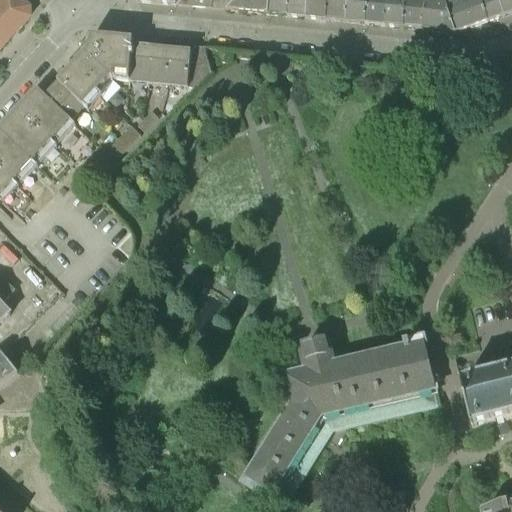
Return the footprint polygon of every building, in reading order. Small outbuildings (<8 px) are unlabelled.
[(0,0),(0,23),(14,36),(28,21),(28,11),(15,0),(0,0)] [(136,0),(138,3),(228,12),(240,0),(223,0),(223,1),(216,0),(136,0)] [(240,0),(228,12),(267,16),(269,0),(240,0)] [(269,0),(267,16),(287,18),(288,0),(269,0)] [(288,0),(287,18),(307,20),(308,0),(288,0)] [(326,22),(328,0),(308,0),(307,20),(326,22)] [(328,0),(326,22),(346,24),(347,0),(328,0)] [(347,0),(346,24),(365,26),(367,0),(347,0)] [(367,0),(365,26),(384,28),(386,0),(367,0)] [(404,29),(406,0),(386,0),(384,28),(404,29)] [(406,0),(404,29),(423,31),(426,0),(406,0)] [(426,0),(423,31),(454,34),(443,0),(426,0)] [(443,0),(454,34),(471,29),(462,0),(443,0)] [(480,0),(462,0),(471,29),(488,23),(480,0)] [(480,0),(488,23),(505,18),(499,0),(480,0)] [(511,0),(499,0),(505,18),(511,15),(511,0)] [(0,50),(14,36),(0,23),(0,50)] [(129,84),(133,49),(133,44),(91,40),(90,49),(83,57),(85,58),(110,83),(129,84)] [(149,86),(152,51),(152,49),(142,48),(142,50),(133,49),(129,84),(149,86)] [(149,86),(168,88),(172,51),(161,50),(161,51),(152,51),(149,86)] [(172,51),(168,88),(188,90),(191,54),(181,53),(181,52),(172,51)] [(233,65),(234,55),(224,54),(222,64),(233,65)] [(98,95),(110,83),(85,58),(72,72),(98,95)] [(83,111),(98,95),(72,72),(58,87),(83,111)] [(71,124),(83,111),(58,87),(45,100),(71,124)] [(0,135),(32,165),(51,145),(71,124),(45,100),(38,93),(0,133),(0,135)] [(146,120),(153,127),(159,120),(153,113),(146,120)] [(146,120),(139,127),(146,134),(153,127),(146,120)] [(119,141),(124,146),(136,133),(131,128),(119,141)] [(136,133),(124,146),(129,150),(141,138),(136,133)] [(0,199),(13,186),(32,165),(0,135),(0,199)] [(124,146),(119,141),(110,150),(120,159),(129,150),(124,146)] [(0,329),(13,316),(3,306),(15,294),(0,278),(0,329)] [(289,508),(334,436),(442,411),(438,394),(440,394),(438,389),(436,389),(427,349),(429,348),(426,338),(404,343),(405,348),(336,364),(333,348),(329,349),(327,342),(302,348),(303,355),(299,356),(303,372),(283,377),(290,408),(240,488),(256,498),(260,492),(274,501),(276,498),(289,508)] [(0,390),(19,377),(1,354),(0,354),(0,390)] [(511,511),(511,372),(461,385),(472,430),(511,420),(511,507),(510,508),(510,509),(498,511),(511,511)]
